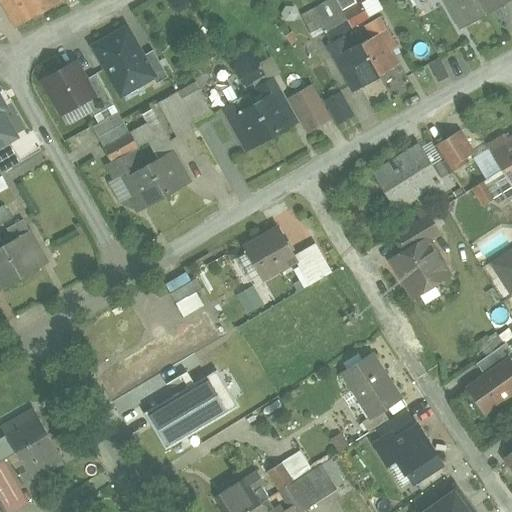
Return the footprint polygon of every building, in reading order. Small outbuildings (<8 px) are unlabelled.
[(2,0),(10,14),(16,11),(23,24),(44,13),(37,0),(2,0)] [(37,0),(44,13),(65,1),(64,0),(37,0)] [(338,0),(335,0),(316,11),(323,24),(344,13),(345,12),(338,0)] [(377,14),(368,0),(366,0),(362,3),(371,18),(377,14)] [(444,0),(462,30),(488,15),(479,0),(444,0)] [(479,0),(488,15),(507,4),(505,0),(479,0)] [(362,3),(345,12),(354,27),(371,18),(362,3)] [(316,11),(304,17),(315,36),(325,30),(323,25),(323,24),(316,11)] [(323,24),(323,25),(325,30),(331,40),(352,28),(344,13),(323,24)] [(400,48),(382,16),(366,25),(373,37),(363,43),(381,76),(402,64),(394,51),(400,48)] [(126,30),(96,46),(121,94),(151,78),(126,30)] [(381,76),(363,44),(337,58),(355,90),(381,76)] [(253,50),(232,62),(237,71),(258,59),(253,50)] [(258,59),(237,71),(246,86),(255,81),(267,75),(258,59)] [(76,63),(46,80),(65,113),(88,100),(94,96),(86,80),(76,63)] [(116,105),(98,74),(86,80),(94,96),(88,100),(96,116),(116,105)] [(299,122),(275,78),(270,81),(267,75),(255,81),(262,94),(253,99),(274,136),(300,122),(300,121),(299,122)] [(202,89),(183,100),(198,126),(216,115),(202,89)] [(329,117),(313,89),(294,100),(310,128),(329,117)] [(179,93),(160,104),(179,137),(198,126),(183,100),(179,93)] [(250,93),(224,108),(248,151),(274,136),(253,99),(250,93)] [(0,149),(11,144),(18,140),(5,114),(9,112),(0,94),(0,149)] [(139,106),(122,116),(132,134),(149,124),(139,106)] [(120,112),(94,127),(106,148),(132,134),(122,116),(120,112)] [(149,124),(132,134),(140,147),(157,137),(154,133),(149,124)] [(192,182),(162,128),(154,133),(157,137),(140,147),(150,165),(167,196),(192,182)] [(462,131),(438,146),(454,172),(467,164),(464,159),(475,152),(462,131)] [(132,134),(106,148),(114,162),(140,147),(132,134)] [(511,137),(509,140),(506,134),(488,145),(504,170),(511,164),(511,137)] [(0,175),(21,165),(11,144),(0,149),(0,175)] [(421,148),(383,172),(402,203),(428,187),(434,197),(446,189),(433,168),(421,148)] [(456,183),(443,162),(433,168),(446,189),(456,183)] [(150,165),(139,171),(135,164),(119,173),(134,198),(139,195),(146,208),(167,196),(150,165)] [(511,164),(504,170),(510,180),(496,188),(506,203),(511,199),(511,164)] [(498,198),(487,180),(474,189),(484,206),(498,198)] [(5,206),(0,209),(0,225),(12,218),(5,206)] [(429,215),(395,236),(405,253),(427,240),(428,240),(440,233),(429,215)] [(48,263),(24,221),(8,230),(12,236),(3,241),(23,277),(48,263)] [(280,228),(247,247),(265,278),(297,260),(298,260),(295,255),(280,228)] [(3,241),(0,238),(0,290),(23,277),(3,241)] [(405,253),(394,260),(416,296),(449,276),(443,266),(445,260),(439,250),(433,249),(428,240),(427,240),(405,253)] [(316,244),(295,255),(298,260),(297,260),(311,285),(333,273),(316,244)] [(511,249),(494,261),(504,277),(509,273),(511,278),(511,249)] [(198,278),(172,294),(178,304),(197,293),(204,289),(198,278)] [(197,293),(178,304),(185,316),(204,305),(197,293)] [(170,334),(179,354),(217,338),(208,317),(170,334)] [(163,337),(116,365),(130,389),(168,367),(163,359),(173,353),(163,337)] [(511,348),(507,342),(478,363),(487,376),(510,360),(511,361),(511,359),(511,348)] [(373,354),(345,373),(372,416),(373,417),(384,409),(402,398),(373,354)] [(487,376),(471,388),(487,411),(511,392),(511,362),(511,361),(510,360),(487,376)] [(217,370),(144,413),(166,450),(239,407),(217,370)] [(384,409),(373,417),(372,416),(363,422),(371,433),(376,430),(391,420),(384,409)] [(376,430),(383,440),(391,434),(394,439),(416,426),(406,410),(391,420),(376,430)] [(25,422),(22,416),(0,428),(0,437),(1,440),(9,436),(18,452),(49,434),(38,414),(25,422)] [(383,440),(375,445),(387,463),(397,457),(405,470),(406,469),(414,482),(442,465),(434,452),(435,452),(418,425),(416,426),(394,439),(391,434),(383,440)] [(18,452),(17,453),(24,463),(16,468),(19,474),(20,477),(21,477),(24,483),(64,460),(49,434),(18,452)] [(295,482),(306,475),(294,457),(283,463),(295,482)] [(0,511),(5,511),(24,501),(2,461),(0,462),(0,511)] [(283,463),(269,472),(281,491),(295,482),(283,463)] [(306,475),(295,482),(311,508),(337,491),(321,466),(306,475)] [(258,470),(216,497),(225,511),(248,511),(269,499),(271,497),(264,487),(267,485),(258,470)] [(269,499),(248,511),(303,511),(311,508),(295,482),(281,491),(292,509),(287,511),(286,511),(282,505),(275,509),(269,499)] [(474,511),(456,486),(419,511),(474,511)]
